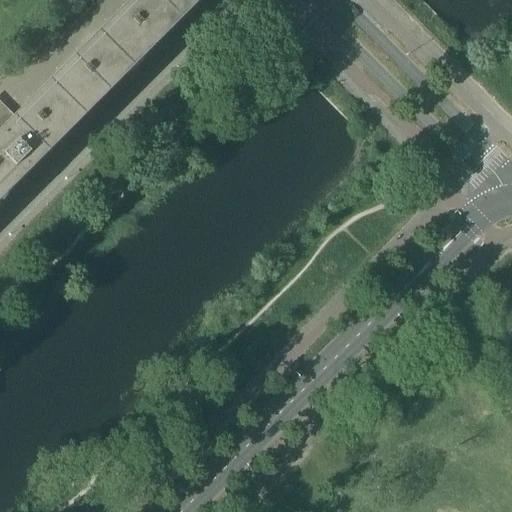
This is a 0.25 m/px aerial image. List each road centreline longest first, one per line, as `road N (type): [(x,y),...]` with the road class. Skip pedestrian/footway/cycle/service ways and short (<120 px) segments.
road 1 (tertiary): [(181,511),(491,205)]
road 2 (tertiary): [(304,0),(471,166),(491,205)]
road 3 (tertiary): [(511,173),(338,0)]
